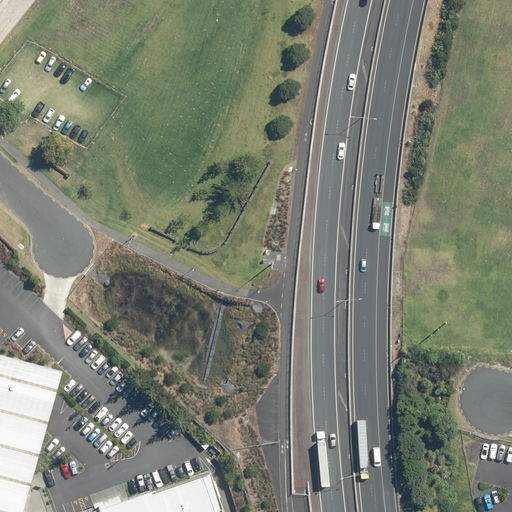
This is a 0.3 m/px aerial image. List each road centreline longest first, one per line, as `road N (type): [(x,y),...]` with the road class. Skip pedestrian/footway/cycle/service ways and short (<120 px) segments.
road 1 (motorway): [(397,0),(363,252),(361,380),(375,511)]
road 2 (motorway): [(333,511),(319,276),(350,0)]
